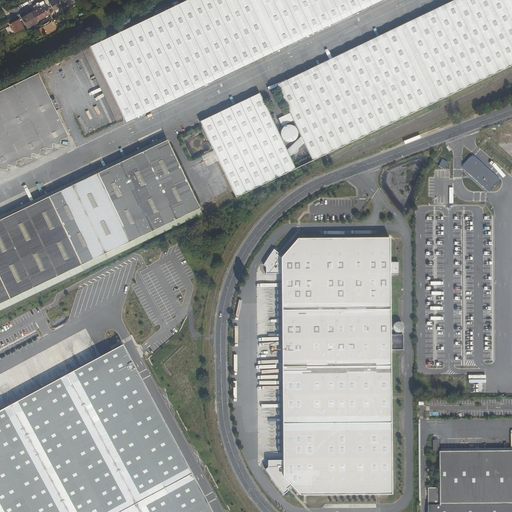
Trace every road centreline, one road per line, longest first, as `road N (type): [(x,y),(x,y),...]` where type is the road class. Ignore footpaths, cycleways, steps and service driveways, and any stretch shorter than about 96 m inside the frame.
road 1 (unclassified): [(511,109),(310,187),(265,223),(239,260),(222,314),(223,420),(235,460),(269,511)]
road 2 (unknown): [(424,511),(427,427),(511,422)]
